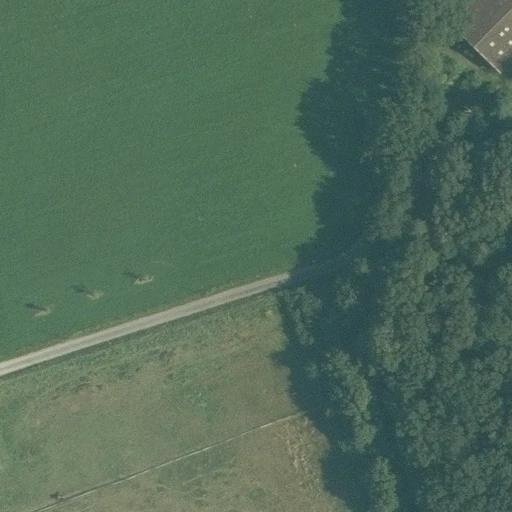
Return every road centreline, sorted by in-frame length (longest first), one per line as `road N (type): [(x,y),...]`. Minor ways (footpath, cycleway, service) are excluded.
road 1 (track): [(0,337),(360,0)]
road 2 (track): [(511,86),(460,126),(371,319),(379,387),(423,511)]
